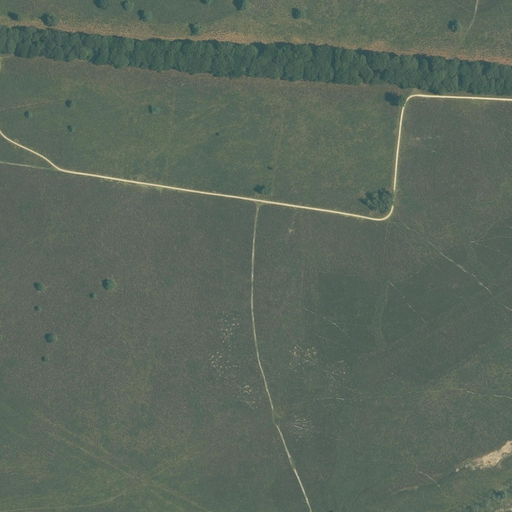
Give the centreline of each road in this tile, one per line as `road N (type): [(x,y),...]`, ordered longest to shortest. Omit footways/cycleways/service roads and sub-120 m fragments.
road 1 (track): [(0,43),(270,65)]
road 2 (track): [(270,65),(417,76)]
